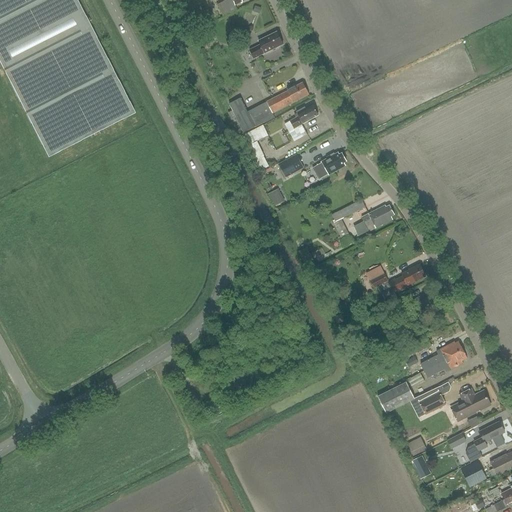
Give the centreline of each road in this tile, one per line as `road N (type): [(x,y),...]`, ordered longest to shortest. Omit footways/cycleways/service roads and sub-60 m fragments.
road 1 (unclassified): [(41,426),(185,339),(213,306),(226,268),(220,216),(110,0)]
road 2 (residential): [(511,410),(392,190),(326,114),(271,0)]
